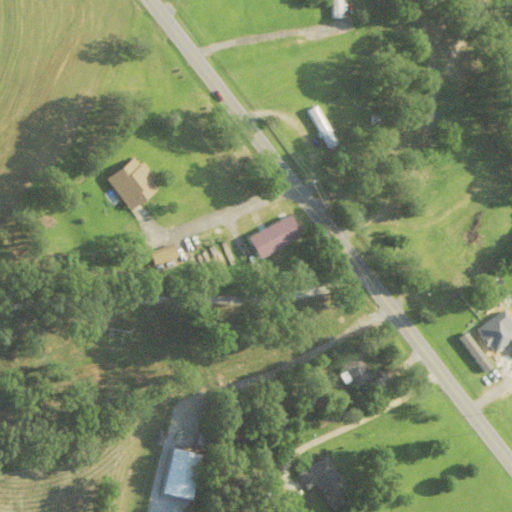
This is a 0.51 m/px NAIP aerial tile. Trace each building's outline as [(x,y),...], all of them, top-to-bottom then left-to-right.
[(341,0),(329,0),(330,19),(342,18),(341,0)] [(329,151),(338,146),(315,108),(306,113),(329,151)] [(106,181),(130,213),(160,190),(136,158),(106,181)] [(400,222),(389,205),(361,224),(372,240),(400,222)] [(299,258),(283,238),(256,259),(271,279),(299,258)] [(446,290),(462,277),(449,261),(433,274),(446,290)] [(511,321),(503,312),(477,333),(494,353),(511,338),(511,335),(504,326),(511,321)] [(355,390),(372,379),(359,357),(342,367),(355,390)] [(297,475),(306,492),(316,486),(330,511),(331,511),(351,501),(327,458),(297,475)]
